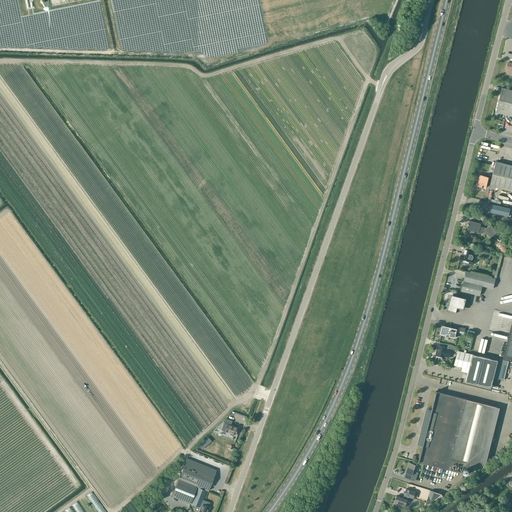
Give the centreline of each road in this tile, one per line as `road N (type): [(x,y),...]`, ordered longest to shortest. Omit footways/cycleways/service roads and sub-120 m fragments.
road 1 (unclassified): [(229,511),(380,88),(419,41),(431,0)]
road 2 (primary): [(269,511),(351,361),(446,0)]
road 3 (unclassified): [(375,511),(474,131)]
road 4 (unclassified): [(474,131),(508,0)]
